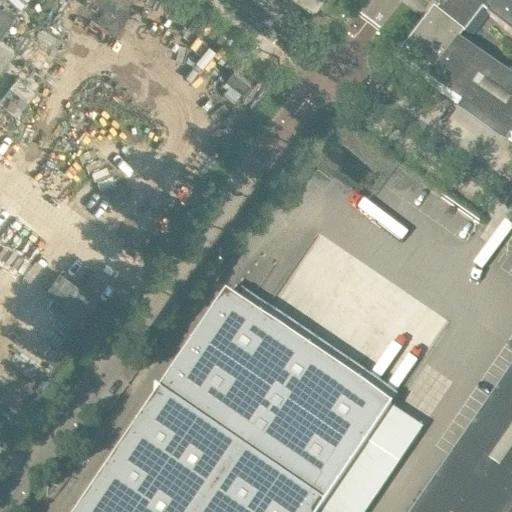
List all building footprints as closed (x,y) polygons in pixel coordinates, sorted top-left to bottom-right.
[(457,41),(457,42),(481,10),(511,34),(511,0),(441,0),(440,1),(443,3),(435,13),(433,11),(397,58),(426,81),(457,41)] [(0,67),(13,51),(0,41),(0,39),(14,21),(0,10),(0,67)] [(457,41),(425,83),(461,108),(464,104),(511,136),(508,141),(511,143),(511,70),(509,69),(505,75),(457,42),(457,41)] [(232,70),(225,79),(242,93),(249,83),(232,70)] [(83,320),(98,301),(60,272),(45,292),(83,320)] [(325,511),(393,413),(224,299),(78,511),(325,511)] [(511,511),(511,370),(413,511),(511,511)] [(393,413),(325,511),(369,511),(423,434),(393,413)]
